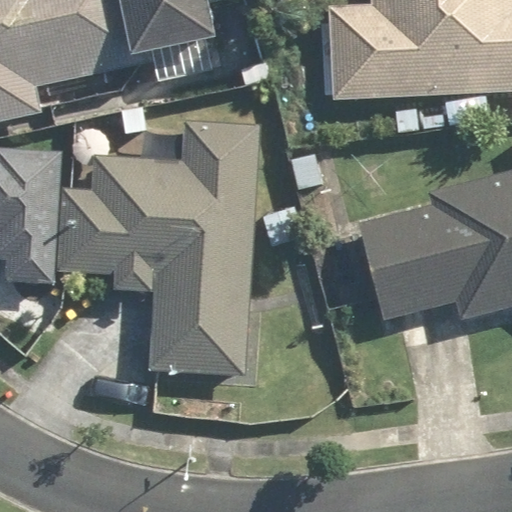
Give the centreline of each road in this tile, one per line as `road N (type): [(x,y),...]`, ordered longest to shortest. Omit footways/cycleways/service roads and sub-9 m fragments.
road 1 (residential): [(169,511),(0,441)]
road 2 (residential): [(511,489),(381,511)]
